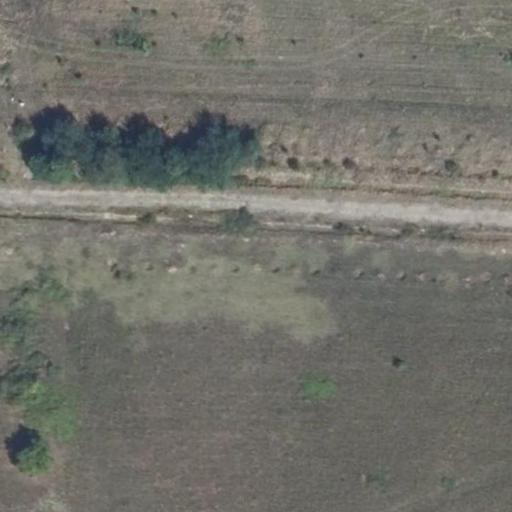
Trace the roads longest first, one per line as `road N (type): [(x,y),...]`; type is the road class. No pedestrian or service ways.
road 1 (primary): [(0,26),(245,98),(511,156)]
road 2 (track): [(0,192),(511,213)]
road 3 (primary): [(511,108),(200,41),(58,0)]
road 4 (track): [(2,0),(53,194)]
